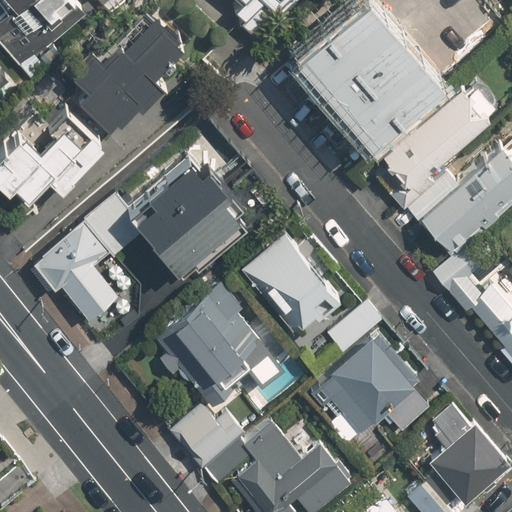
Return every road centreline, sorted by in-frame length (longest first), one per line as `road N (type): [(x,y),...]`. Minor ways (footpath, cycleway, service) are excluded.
road 1 (residential): [(511,409),(245,98)]
road 2 (tertiary): [(0,313),(158,511)]
